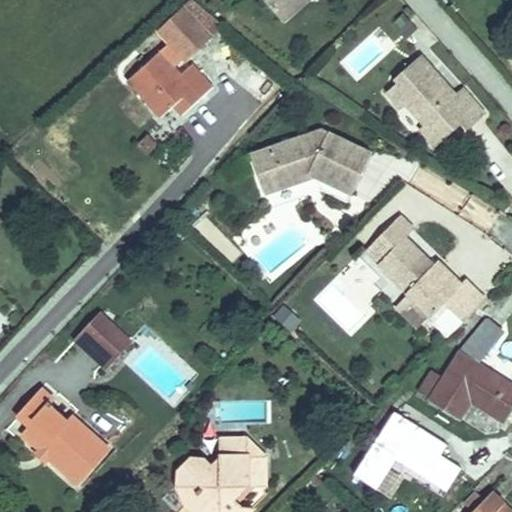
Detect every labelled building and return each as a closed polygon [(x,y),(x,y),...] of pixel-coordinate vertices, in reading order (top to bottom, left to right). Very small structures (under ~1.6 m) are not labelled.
[(253,0),(268,17),(288,0),(253,0)] [(309,0),(288,0),(268,17),(279,28),(311,2),(309,0)] [(391,40),(413,31),(401,3),(380,11),(391,40)] [(181,8),(168,19),(192,46),(204,35),(181,8)] [(168,68),(192,46),(168,19),(144,41),(168,68)] [(142,122),(154,110),(171,94),(178,102),(191,91),(172,72),(162,82),(137,57),(107,87),(142,122)] [(443,99),(408,58),(381,80),(386,86),(375,95),(389,111),(394,106),(412,126),(406,132),(422,150),(440,135),(434,127),(441,121),(448,128),(454,136),(474,119),(450,93),(443,99)] [(194,107),(204,120),(227,103),(217,90),(194,107)] [(171,94),(154,110),(162,119),(178,102),(171,94)] [(434,127),(440,135),(448,128),(441,121),(434,127)] [(299,139),(250,158),(264,199),(312,180),(322,185),(349,199),(371,159),(326,135),(317,152),(306,156),(299,139)] [(349,199),(322,185),(316,196),(343,209),(349,199)] [(400,315),(402,316),(428,286),(373,237),(382,227),(367,215),(345,239),(359,251),(346,266),(377,294),(367,306),(390,327),(400,315)] [(359,251),(345,239),(333,255),(346,266),(359,251)] [(407,258),(403,263),(428,286),(433,280),(407,258)] [(60,345),(91,374),(98,367),(81,350),(98,332),(85,320),(60,345)] [(396,390),(437,418),(449,401),(481,421),(499,394),(459,367),(484,332),(470,322),(438,354),(421,380),(409,371),(396,390)] [(115,348),(98,332),(81,350),(98,367),(115,348)] [(16,432),(8,440),(30,461),(33,457),(41,464),(38,467),(61,489),(92,455),(57,423),(52,428),(34,411),(39,407),(27,396),(4,421),(16,432)] [(214,511),(209,505),(217,497),(241,495),(245,465),(226,446),(226,435),(201,435),(200,464),(193,471),(188,466),(173,466),(161,479),(157,492),(170,504),(175,499),(189,511),(214,511)] [(30,461),(26,465),(33,472),(38,467),(41,464),(33,457),(30,461)] [(491,511),(467,490),(447,511),(491,511)] [(189,511),(175,499),(170,504),(177,511),(189,511)]
